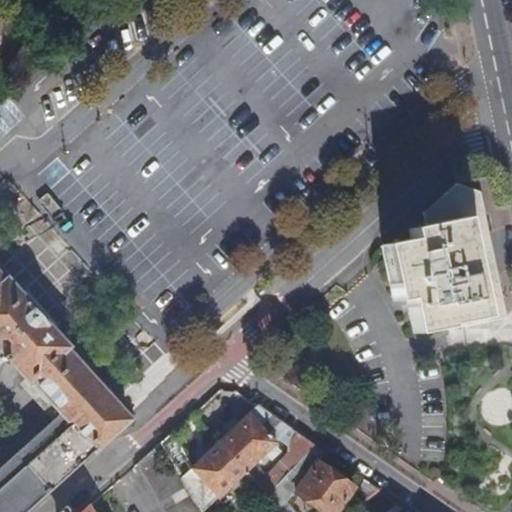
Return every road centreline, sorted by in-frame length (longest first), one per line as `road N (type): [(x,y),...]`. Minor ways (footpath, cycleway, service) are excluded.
road 1 (residential): [(506,131),(462,143),(227,357)]
road 2 (residential): [(227,357),(437,511)]
road 3 (residential): [(56,511),(227,357)]
road 4 (primary): [(481,0),(506,131)]
